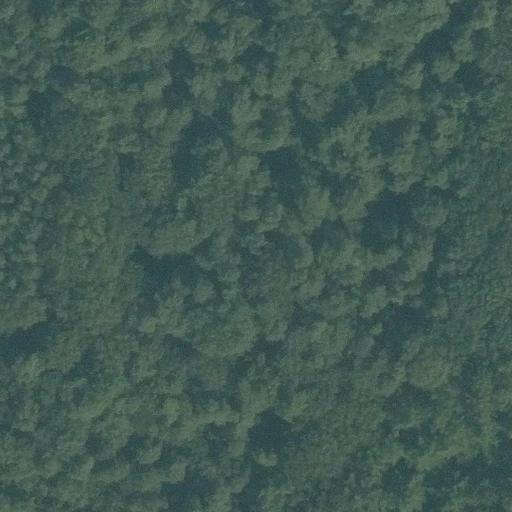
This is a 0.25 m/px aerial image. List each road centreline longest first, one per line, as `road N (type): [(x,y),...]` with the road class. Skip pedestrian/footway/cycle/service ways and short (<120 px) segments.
road 1 (track): [(483,0),(431,347)]
road 2 (track): [(174,0),(178,104),(105,313)]
road 3 (track): [(387,368),(366,357),(105,313)]
road 4 (track): [(431,347),(387,368),(321,432)]
road 5 (track): [(321,432),(220,511)]
